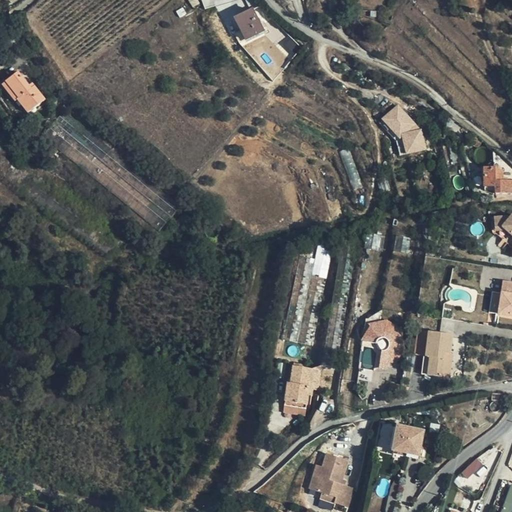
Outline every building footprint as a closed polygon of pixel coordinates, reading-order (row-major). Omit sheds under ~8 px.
[(264,30),(252,9),(235,18),(246,39),(264,30)] [(23,98),(35,87),(22,71),(10,80),(23,98)] [(20,100),(23,98),(10,80),(5,85),(18,102),(20,100)] [(38,85),(35,87),(23,98),(20,100),(32,113),(49,98),(38,85)] [(428,149),(423,129),(400,104),(383,118),(401,139),(403,137),(408,155),(428,149)] [(184,202),(68,109),(47,135),(163,228),(184,202)] [(0,151),(16,141),(0,114),(0,151)] [(479,146),(482,140),(474,136),(471,143),(479,146)] [(511,181),(503,182),(503,172),(500,172),(499,168),(484,168),(484,187),(497,187),(497,194),(511,194),(511,181)] [(511,215),(509,220),(505,216),(494,217),(494,223),(494,227),(503,228),(511,235),(511,215)] [(494,227),(494,223),(490,224),(490,230),(511,248),(511,235),(503,228),(494,227)] [(368,251),(383,253),(386,237),(371,234),(368,251)] [(391,252),(406,254),(409,238),(394,235),(391,252)] [(333,369),(354,245),(340,243),(319,365),(321,365),(321,367),(333,369)] [(315,247),(312,262),(294,345),(309,348),(330,251),(315,247)] [(294,345),(312,262),(296,259),(279,342),(294,345)] [(511,293),(504,292),(503,295),(500,315),(511,317),(511,293)] [(500,315),(503,295),(495,294),(491,313),(500,315)] [(397,368),(407,327),(370,318),(364,341),(384,346),(380,364),(397,368)] [(430,331),(424,355),(430,357),(425,376),(439,379),(445,354),(449,355),(454,337),(430,331)] [(452,356),(449,355),(445,354),(439,379),(446,381),(452,356)] [(430,357),(424,355),(419,374),(425,376),(430,357)] [(280,405),(284,406),(302,409),(309,371),(290,367),(287,384),(284,384),(280,405)] [(302,409),(284,406),(282,411),(301,415),(302,409)] [(419,451),(423,432),(398,427),(393,451),(408,454),(409,449),(419,451)] [(349,460),(327,454),(323,467),(317,491),(338,497),(337,502),(342,503),(347,485),(342,483),(344,476),(349,460)] [(469,478),(485,464),(479,457),(463,472),(469,478)] [(317,491),(323,467),(319,466),(311,495),(337,502),(338,497),(317,491)] [(356,487),(347,485),(342,503),(351,505),(356,487)] [(511,511),(511,488),(502,511),(511,511)]
